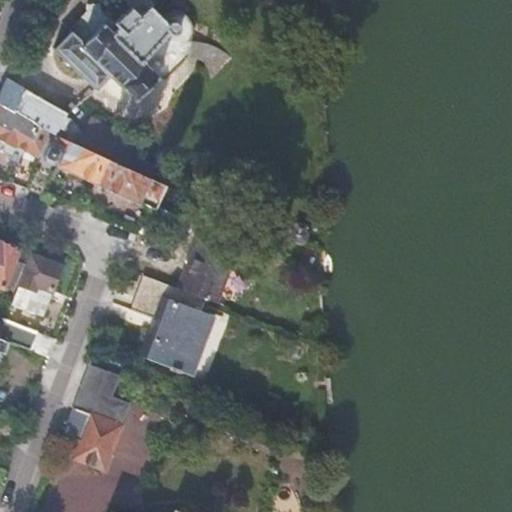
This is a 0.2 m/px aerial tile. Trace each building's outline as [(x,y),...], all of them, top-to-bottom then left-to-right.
[(88,18),(54,53),(94,93),(108,79),(134,104),(156,81),(140,66),(158,47),(168,38),(171,36),(173,35),(174,32),(173,30),(173,28),(171,27),(169,26),(167,26),(148,9),(132,25),(123,16),(113,26),(116,30),(111,36),(102,27),(99,28),(88,18)] [(140,66),(156,81),(174,63),(158,47),(140,66)] [(3,80),(0,85),(0,106),(48,130),(53,132),(56,133),(58,127),(47,121),(54,106),(3,80)] [(0,106),(0,138),(11,143),(13,142),(39,153),(48,130),(0,106)] [(79,109),(66,137),(103,155),(111,159),(122,134),(79,109)] [(53,132),(43,153),(45,157),(92,179),(103,155),(66,137),(56,133),(53,132)] [(103,155),(92,179),(152,208),(152,207),(163,185),(111,159),(103,155)] [(35,165),(25,190),(38,195),(48,170),(35,165)] [(193,223),(152,207),(152,208),(137,232),(136,234),(159,243),(164,230),(186,238),(193,223)] [(281,239),(302,247),(306,234),(304,233),(305,228),(292,223),(290,228),(286,227),(281,239)] [(194,237),(175,289),(203,300),(214,304),(232,252),(194,237)] [(15,252),(0,245),(0,289),(1,290),(15,252)] [(27,256),(8,306),(38,318),(57,268),(27,256)] [(141,275),(127,310),(160,323),(146,360),(171,370),(189,376),(210,319),(197,313),(203,300),(175,289),(141,275)] [(300,321),(298,336),(323,346),(322,325),(300,321)] [(53,342),(0,323),(0,341),(2,343),(4,340),(48,356),(53,342)] [(86,365),(79,384),(97,392),(105,372),(86,365)] [(79,384),(59,436),(78,443),(72,459),(103,471),(119,427),(112,424),(120,401),(97,392),(79,384)]
